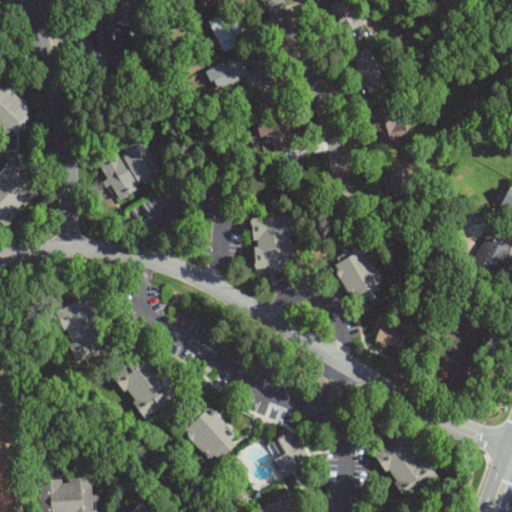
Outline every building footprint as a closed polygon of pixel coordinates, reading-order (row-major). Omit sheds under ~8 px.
[(349,0),(342,0),(328,8),(343,35),(363,24),(349,0)] [(240,32),(230,9),(208,19),(221,51),(239,44),(235,34),(240,32)] [(114,27),(113,12),(97,13),(98,52),(123,51),(123,27),(114,27)] [(364,86),(382,78),(370,48),(351,56),(364,86)] [(267,79),(259,62),(245,69),(239,54),(204,70),(209,81),(214,79),(218,88),(244,76),(249,87),(267,79)] [(0,127),(5,133),(11,128),(16,132),(29,117),(26,115),(31,108),(2,82),(0,84),(0,127)] [(378,143),(402,137),(394,106),(370,111),(378,143)] [(293,148),(288,117),(258,122),(261,143),(271,141),(273,151),(293,148)] [(97,162),(120,200),(164,174),(142,135),(97,162)] [(0,168),(0,221),(6,227),(41,188),(10,158),(0,168)] [(386,170),(386,197),(410,197),(410,170),(386,170)] [(511,188),(510,187),(500,206),(511,212),(511,188)] [(251,218),(254,267),(298,264),(293,214),(251,218)] [(511,239),(489,226),(471,263),(495,277),(511,242),(511,239)] [(333,265),(355,303),(385,285),(363,248),(333,265)] [(76,361),(109,350),(91,296),(55,307),(62,329),(65,329),(76,361)] [(395,346),(401,332),(383,324),(377,339),(395,346)] [(175,395),(141,352),(112,374),(146,417),(175,395)] [(182,430),(214,463),(235,443),(229,437),(235,433),(208,405),(182,430)] [(309,464),(293,432),(267,445),(283,477),(309,464)] [(375,452),(405,499),(437,479),(407,432),(375,452)] [(40,511),(97,511),(97,494),(91,494),(91,477),(68,477),(68,479),(40,480),(40,511)] [(258,511),(298,511),(294,497),(257,508),(258,511)] [(146,511),(138,503),(128,511),(146,511)]
